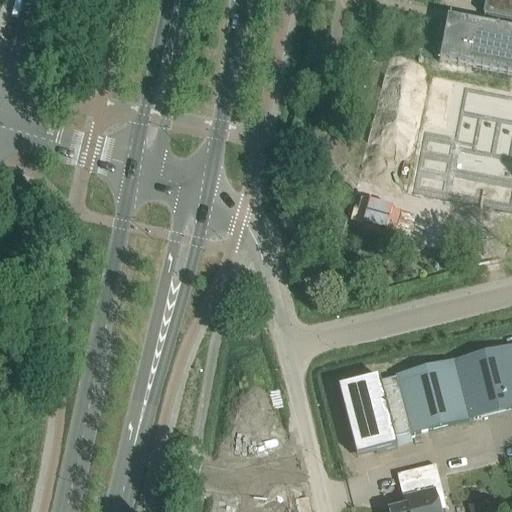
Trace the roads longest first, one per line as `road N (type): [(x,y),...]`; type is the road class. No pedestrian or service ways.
road 1 (tertiary): [(139,166),(119,224),(65,511)]
road 2 (tertiary): [(117,511),(199,197)]
road 3 (unclassified): [(256,242),(211,355),(183,511)]
road 4 (unclassified): [(287,349),(511,295)]
road 5 (tertiary): [(199,197),(239,0)]
road 6 (tertiary): [(177,0),(139,166)]
road 7 (residential): [(325,511),(287,349)]
road 8 (residential): [(139,166),(0,125)]
